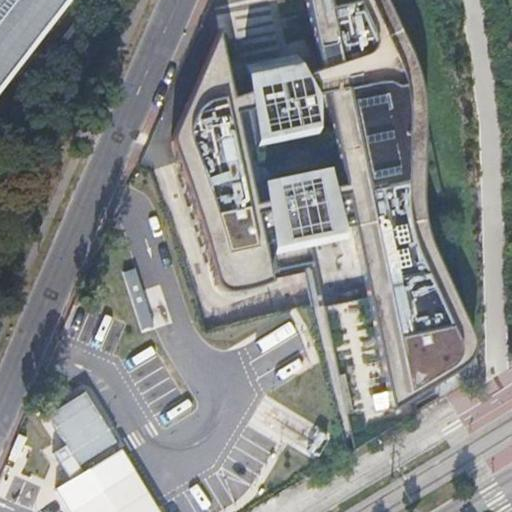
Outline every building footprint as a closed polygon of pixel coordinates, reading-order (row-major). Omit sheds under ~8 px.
[(0,0),(0,78),(60,0),(0,0)] [(201,0),(135,155),(206,330),(307,309),(346,455),(442,395),(445,349),(429,314),(404,248),(399,209),(396,95),(388,56),(362,0),(201,0)] [(88,378),(44,403),(80,464),(123,437),(88,378)] [(330,440),(270,401),(254,424),(284,444),(315,464),(330,440)] [(170,511),(123,437),(80,464),(61,476),(83,511),(170,511)]
